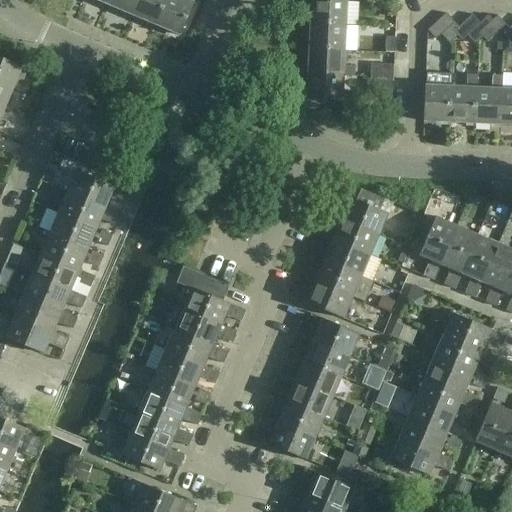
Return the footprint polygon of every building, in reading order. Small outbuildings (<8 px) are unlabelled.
[(110,0),(108,6),(133,17),(140,0),(110,0)] [(140,0),(133,17),(155,26),(166,0),(140,0)] [(194,2),(189,0),(166,0),(155,26),(179,36),(194,2)] [(309,0),(308,23),(346,25),(347,0),(309,0)] [(396,17),(397,2),(387,1),(386,17),(396,17)] [(458,27),(454,23),(446,13),(427,30),(435,39),(441,34),(449,43),(457,36),(453,31),(458,27)] [(461,40),(467,35),(475,44),(483,38),(478,32),(492,19),(488,15),(480,23),(472,14),(458,27),(453,31),(457,36),(461,40)] [(497,15),(492,19),(478,32),(483,38),(486,42),(505,25),(497,15)] [(345,51),(346,25),(308,23),(307,49),(345,51)] [(511,25),(508,28),(503,33),(511,43),(511,42),(511,25)] [(394,53),(395,37),(385,37),(385,53),(394,53)] [(344,66),(345,51),(307,49),(306,74),(344,76),(353,77),(354,67),(344,66)] [(0,57),(0,83),(13,89),(22,67),(0,57)] [(368,65),(368,79),(392,80),(392,66),(368,65)] [(343,91),(344,76),(306,74),(305,100),(352,103),(353,92),(343,91)] [(465,87),(451,86),(449,123),(474,124),(476,87),(477,74),(466,74),(465,87)] [(499,126),(501,88),(502,76),(492,76),(491,88),(476,87),(474,124),(499,126)] [(392,80),(368,79),(367,95),(391,96),(392,80)] [(0,107),(4,109),(13,89),(0,83),(0,107)] [(423,122),(449,123),(451,86),(424,85),(423,122)] [(511,88),(501,88),(499,126),(511,126),(511,88)] [(75,169),(66,192),(105,208),(110,198),(125,204),(130,192),(115,186),(75,169)] [(349,197),(339,219),(379,236),(387,217),(392,203),(360,189),(356,200),(349,197)] [(110,210),(105,208),(66,192),(58,213),(96,229),(100,220),(104,221),(115,225),(120,214),(110,210)] [(324,213),(332,217),(335,218),(339,207),(328,202),(324,213)] [(87,250),(96,229),(58,213),(56,217),(49,234),(87,250)] [(440,265),(456,226),(435,217),(418,256),(429,260),(427,265),(423,276),(434,281),(440,265)] [(370,256),(379,236),(339,219),(335,229),(319,223),(315,234),(323,237),(330,240),(331,240),(370,256)] [(461,274),(477,235),(456,226),(440,265),(450,269),(443,285),(454,289),(461,274)] [(107,247),(111,235),(101,231),(96,242),(107,247)] [(79,271),(87,250),(49,234),(40,254),(79,271)] [(481,283),(498,244),(477,235),(461,274),(474,280),(472,284),(468,282),(464,294),(475,298),(480,287),(481,283)] [(330,240),(322,261),(361,277),(370,256),(331,240),(330,240)] [(317,259),(322,248),(311,243),(306,255),(317,259)] [(502,291),(511,266),(511,249),(498,244),(481,283),(491,287),(484,302),(495,307),(502,291)] [(98,267),(103,256),(92,251),(87,262),(98,267)] [(70,291),(79,271),(40,254),(31,275),(70,291)] [(322,261),(313,281),(352,298),(361,277),(322,261)] [(308,280),(313,268),(302,264),(297,275),(308,280)] [(511,266),(502,291),(511,295),(511,266)] [(240,322),(245,311),(230,304),(222,301),(228,286),(194,272),(183,267),(176,283),(190,288),(181,309),(220,326),(221,325),(225,315),(240,322)] [(90,287),(94,276),(83,272),(78,283),(90,287)] [(65,302),(69,304),(81,309),(85,297),(70,291),(31,275),(22,295),(61,312),(61,311),(65,302)] [(343,319),(352,298),(313,281),(308,292),(293,285),(289,297),(300,301),(304,303),(343,319)] [(77,318),(61,311),(61,312),(22,295),(13,316),(52,333),(53,332),(57,322),(72,329),(77,318)] [(225,327),(221,325),(220,326),(181,309),(172,330),(212,346),(216,337),(220,338),(231,343),(236,332),(225,327)] [(486,341),(490,342),(501,347),(506,336),(491,330),(451,313),(442,335),(481,352),(482,351),(486,341)] [(57,334),(53,332),(52,333),(13,316),(4,338),(43,354),(48,343),(52,345),(63,350),(68,338),(57,334)] [(359,335),(320,318),(311,340),(350,356),(359,335)] [(306,338),(311,327),(300,322),(295,334),(306,338)] [(203,367),(207,357),(222,364),(227,352),(212,346),(172,330),(164,350),(203,367)] [(442,335),(433,355),(472,372),(473,371),(477,362),(492,369),(497,357),(482,351),(481,352),(442,335)] [(341,377),(350,356),(311,340),(302,360),(341,377)] [(298,359),(302,348),(292,343),(287,354),(298,359)] [(219,373),(203,367),(164,350),(155,371),(194,387),(198,378),(214,384),(219,373)] [(378,353),(373,364),(383,369),(388,358),(378,353)] [(433,355),(425,376),(464,393),(464,392),(470,378),(474,380),(472,385),(483,389),(488,378),(473,371),(472,372),(433,355)] [(333,397),(341,377),(302,360),(298,370),(283,364),(278,375),(293,381),(333,397)] [(379,377),(389,382),(393,374),(382,369),(379,377)] [(186,408),(194,387),(155,371),(146,392),(186,408)] [(479,398),(464,392),(464,393),(425,376),(416,397),(455,413),(459,403),(474,410),(479,398)] [(324,418),(333,397),(293,381),(289,391),(274,385),(269,396),(284,402),(285,402),(324,418)] [(496,388),(492,399),(503,404),(508,392),(496,388)] [(205,405),(210,394),(199,389),(194,400),(205,405)] [(177,429),(177,428),(186,408),(146,392),(137,412),(177,429)] [(470,419),(455,413),(416,397),(407,417),(446,434),(446,433),(450,424),(465,430),(470,419)] [(315,439),(324,418),(285,402),(284,402),(281,411),(265,405),(260,416),(276,423),(276,422),(315,439)] [(495,452),(511,413),(490,403),(473,442),(495,452)] [(196,426),(201,414),(190,410),(185,421),(196,426)] [(168,449),(172,439),(188,446),(192,435),(177,428),(177,429),(137,412),(129,433),(168,449)] [(511,412),(511,413),(495,452),(511,458),(511,412)] [(24,428),(0,417),(0,443),(15,450),(24,428)] [(438,454),(446,434),(407,417),(398,438),(437,454),(438,454)] [(267,444),(306,460),(315,439),(276,422),(276,423),(267,444)] [(252,438),(262,442),(267,431),(256,426),(252,438)] [(184,456),(168,449),(129,433),(128,433),(121,430),(112,450),(120,454),(159,471),(163,460),(179,467),(184,456)] [(450,435),(446,446),(457,451),(461,440),(450,435)] [(453,460),(438,454),(437,454),(398,438),(389,459),(428,476),(433,465),(448,472),(453,460)] [(0,467),(7,470),(15,450),(0,443),(0,467)] [(310,484),(306,482),(295,477),(290,489),(305,495),(305,494),(345,511),(354,489),(315,472),(310,484)] [(148,511),(175,511),(176,511),(178,511),(193,511),(196,506),(185,501),(142,483),(133,505),(148,511)] [(301,504),(297,502),(286,498),(282,509),(288,511),(344,511),(345,511),(305,494),(305,495),(301,504)]
